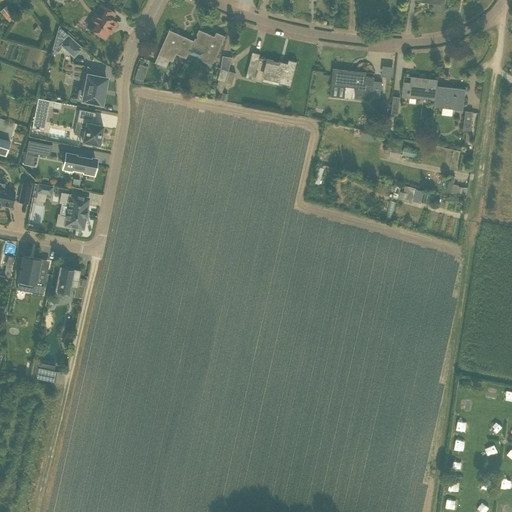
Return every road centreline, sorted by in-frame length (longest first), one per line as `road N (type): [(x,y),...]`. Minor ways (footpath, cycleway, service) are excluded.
road 1 (track): [(495,72),(436,511)]
road 2 (residential): [(0,235),(99,253),(129,108),(122,69),(157,0)]
road 3 (residential): [(495,13),(466,31),(387,43),(265,24),(207,0)]
road 4 (track): [(39,511),(99,253)]
